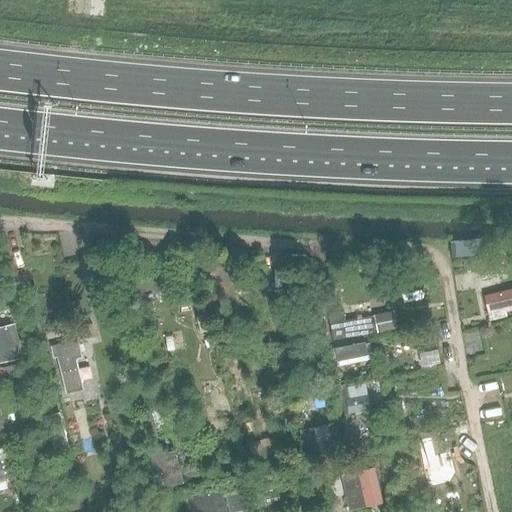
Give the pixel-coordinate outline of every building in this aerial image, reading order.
[(483,240),(450,242),(451,258),(484,256),(483,240)] [(153,271),(131,276),(135,293),(157,288),(153,271)] [(507,313),(511,311),(511,290),(485,297),(484,297),(487,314),(489,314),(490,321),(491,321),(506,318),(506,313),(507,313)] [(345,311),(330,313),(333,340),(334,340),(349,337),(349,338),(379,333),(379,332),(399,328),(396,310),(375,315),(347,320),(345,311)] [(15,323),(0,327),(0,361),(1,364),(24,359),(21,347),(15,323)] [(92,324),(82,327),(85,339),(95,337),(92,324)] [(295,343),(317,340),(316,333),(294,336),(295,343)] [(80,339),(51,346),(54,359),(60,357),(69,394),(86,390),(78,358),(84,357),(80,339)] [(365,344),(336,350),(339,366),(369,360),(368,356),(365,344)] [(369,410),(367,397),(364,384),(348,388),(347,384),(346,384),(344,385),(336,386),(349,446),(350,446),(361,443),(354,413),(355,413),(369,410)] [(59,413),(44,418),(53,456),(69,452),(59,413)] [(336,424),(316,427),(321,452),(340,448),(336,424)] [(246,445),(249,453),(248,454),(253,470),(254,470),(283,460),(277,444),(276,444),(274,436),(247,445),(246,445)] [(174,452),(168,453),(166,445),(146,451),(149,459),(159,491),(160,491),(184,483),(174,452)] [(436,445),(426,447),(435,480),(453,475),(456,471),(457,468),(453,455),(443,457),(436,445)] [(382,505),(374,468),(341,475),(349,511),(382,505)] [(227,511),(224,489),(194,495),(197,511),(227,511)] [(240,493),(227,496),(229,511),(238,511),(244,511),(240,493)]
